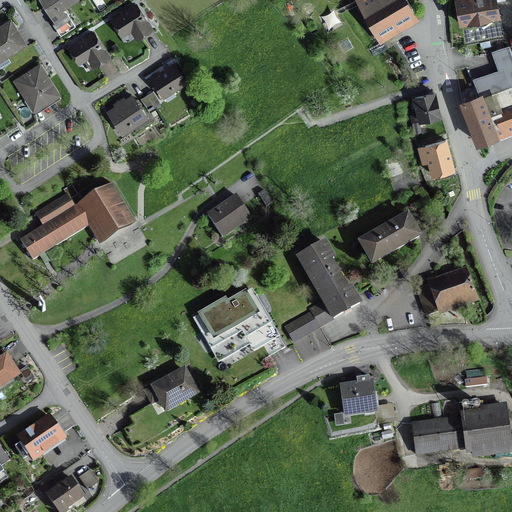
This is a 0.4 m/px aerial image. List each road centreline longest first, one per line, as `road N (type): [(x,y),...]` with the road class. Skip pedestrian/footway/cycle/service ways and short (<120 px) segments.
road 1 (residential): [(130,490),(202,433),(352,354),(426,339),(511,335)]
road 2 (residential): [(17,0),(80,100),(167,55)]
road 3 (residential): [(470,171),(483,235),(511,305)]
road 4 (residential): [(314,122),(443,79)]
road 5 (residential): [(60,389),(130,490)]
